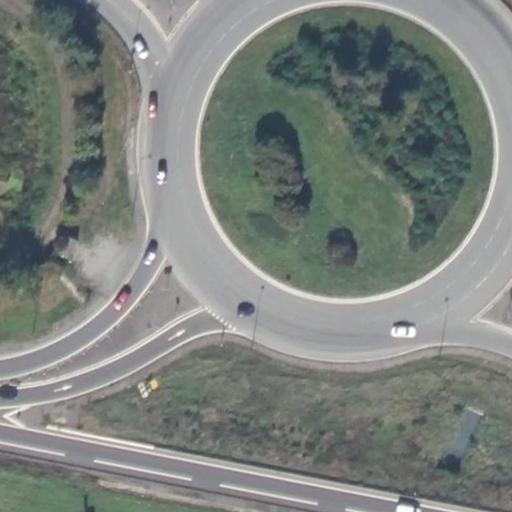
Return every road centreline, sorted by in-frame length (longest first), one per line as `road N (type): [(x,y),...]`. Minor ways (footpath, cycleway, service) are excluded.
road 1 (trunk): [(0,430),(416,511)]
road 2 (trunk): [(0,398),(79,384),(197,323),(234,314)]
road 3 (trunk): [(164,229),(150,263),(109,314),(68,344),(0,368)]
road 4 (trunk): [(234,314),(265,332),(335,349),(407,340),(440,326)]
road 5 (trunk): [(160,82),(148,156),(164,229)]
